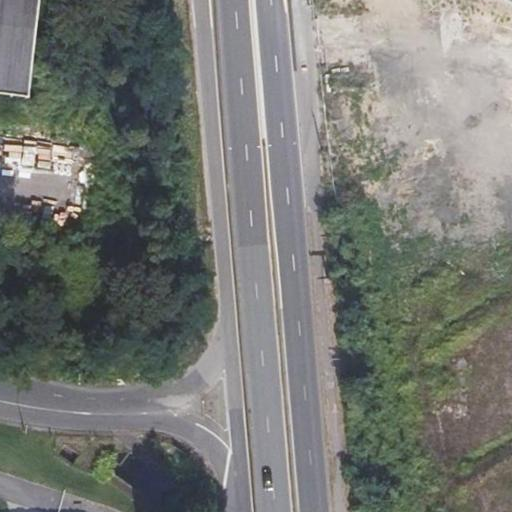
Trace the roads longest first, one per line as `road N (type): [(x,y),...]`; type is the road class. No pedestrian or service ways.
road 1 (primary): [(315,511),(275,0)]
road 2 (primary): [(233,0),(269,511)]
road 3 (trunk): [(199,0),(227,341)]
road 4 (trunk): [(227,341),(238,478)]
road 5 (tertiary): [(137,413),(0,402)]
road 6 (primary): [(137,413),(204,443),(238,478)]
